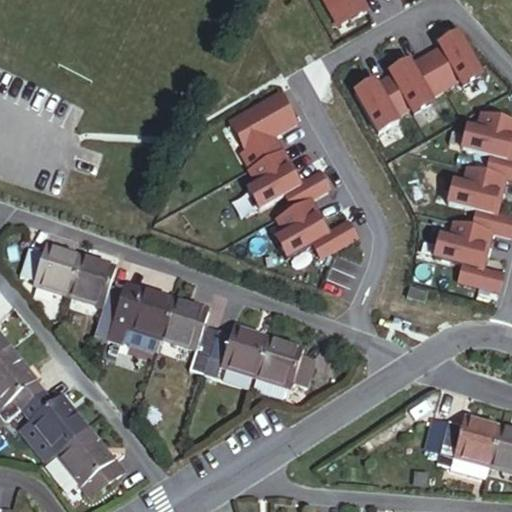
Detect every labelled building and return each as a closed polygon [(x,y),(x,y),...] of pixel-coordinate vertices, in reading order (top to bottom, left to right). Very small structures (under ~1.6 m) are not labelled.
[(374,2),(372,0),(315,0),(330,27),(345,19),(348,24),(364,15),(361,9),(374,2)] [(436,54),(421,62),(441,95),(456,87),(459,92),(479,80),(454,38),(434,50),(436,54)] [(384,78),(386,82),(406,115),(409,120),(430,108),(427,103),(441,95),(421,62),(407,71),(405,66),(384,78)] [(370,86),(350,98),(374,141),(395,128),(392,123),(406,115),(386,82),(372,90),(370,86)] [(234,158),(244,175),(274,158),(278,156),(268,137),(275,133),(277,137),(293,128),(277,99),(228,126),(236,140),(232,142),(239,155),(234,158)] [(484,178),(499,182),(511,184),(511,165),(508,165),(511,150),(507,148),(511,127),(511,125),(480,118),(476,134),(463,131),(458,154),(488,161),(484,178)] [(288,215),(302,208),(326,194),(317,179),(297,190),(289,175),(285,178),(274,158),(244,175),(251,189),(241,194),(252,213),(279,198),(288,215)] [(469,233),(485,237),(510,243),(511,234),(511,224),(495,220),(498,205),(494,204),(499,182),(484,178),(465,174),(461,190),(448,187),(443,210),(473,217),(469,233)] [(318,265),(352,245),(342,227),(324,237),(317,225),(313,227),(302,208),(288,215),(273,224),(280,237),(270,243),(281,264),(308,248),(318,265)] [(455,288),(496,298),(501,279),(482,275),(485,260),(480,259),(485,237),(469,233),(450,229),(446,245),(435,242),(429,265),(459,272),(455,288)] [(68,300),(80,262),(44,251),(43,257),(29,253),(20,280),(33,285),(33,288),(68,300)] [(109,291),(115,273),(80,262),(68,300),(103,311),(94,338),(107,342),(123,296),(109,291)] [(160,342),(173,304),(138,293),(136,300),(123,296),(107,342),(119,346),(120,343),(125,331),(160,342)] [(203,330),(207,316),(173,304),(160,342),(195,354),(188,374),(202,379),(216,335),(203,330)] [(156,355),(160,342),(125,331),(120,343),(156,355)] [(255,381),(268,343),(232,332),(229,339),(216,335),(202,379),(214,383),(219,370),(255,381)] [(0,360),(11,352),(0,338),(0,360)] [(306,393),(314,365),(302,361),(304,354),(268,343),(255,381),(251,394),(281,403),(286,399),(288,392),(290,392),(291,388),(306,393)] [(36,386),(35,383),(11,352),(0,360),(0,402),(5,410),(0,414),(0,420),(5,427),(21,415),(44,396),(36,386)] [(87,432),(62,400),(52,407),(44,396),(21,415),(30,426),(55,457),(87,432)] [(489,469),(500,431),(464,422),(463,428),(449,425),(448,427),(433,423),(426,452),(440,456),(437,467),(451,471),(450,474),(485,483),(489,469)] [(55,457),(30,426),(20,434),(45,465),(55,457)] [(511,434),(500,431),(489,469),(511,475),(511,434)] [(124,476),(87,432),(55,457),(58,460),(46,471),(67,497),(79,487),(91,502),(124,476)]
